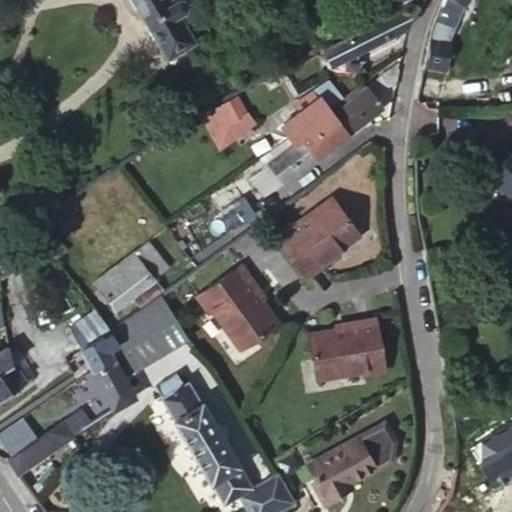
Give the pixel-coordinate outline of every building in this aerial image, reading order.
[(187,0),(134,0),(168,55),(192,40),(182,23),(188,20),(185,15),(190,12),(190,4),(187,0)] [(445,0),(443,5),(438,16),(455,23),(463,7),(468,0),(445,0)] [(406,30),(416,4),(322,50),(330,68),(334,65),(354,68),(358,53),(406,30)] [(430,38),(447,43),(455,23),(438,16),(435,23),(430,38)] [(430,38),(425,65),(441,68),(447,43),(430,38)] [(371,98),(395,80),(400,61),(361,90),(358,87),(342,98),(326,110),(346,135),(376,112),(376,105),(371,98)] [(316,97),(326,110),(342,98),(328,81),(312,92),(316,97)] [(238,89),(197,110),(214,145),(255,124),(238,89)] [(329,149),(346,135),(326,110),(316,97),(296,113),(329,149)] [(296,113),(281,125),(290,136),(292,135),(314,160),(329,149),(296,113)] [(290,136),(257,159),(262,167),(248,178),(261,195),(287,181),(314,160),(292,135),(290,136)] [(502,174),(486,191),(511,216),(511,158),(503,167),(502,174)] [(330,196),(291,225),(276,235),(306,276),(323,264),(319,260),(336,249),(357,233),(330,196)] [(256,213),(246,199),(229,211),(239,225),(256,213)] [(276,235),(291,225),(289,221),(274,232),(276,235)] [(28,224),(0,242),(0,285),(3,290),(27,271),(19,261),(43,244),(28,224)] [(57,239),(46,248),(54,259),(65,250),(57,239)] [(113,310),(129,297),(153,278),(168,267),(147,241),(92,283),(113,310)] [(339,252),(336,249),(319,260),(323,264),(339,252)] [(240,263),(200,292),(211,309),(241,348),(277,321),(261,297),(249,282),(253,278),(240,263)] [(137,307),(156,293),(163,290),(153,278),(129,297),(137,307)] [(265,295),(253,278),(249,282),(261,297),(265,295)] [(211,309),(200,292),(196,295),(208,312),(211,309)] [(134,371),(186,340),(158,295),(108,331),(117,344),(134,371)] [(374,321),(356,324),(356,328),(337,331),(309,336),(316,380),(361,372),(383,368),(374,321)] [(77,344),(91,370),(111,356),(109,349),(117,344),(108,331),(107,328),(77,344)] [(0,369),(11,364),(7,348),(0,351),(0,369)] [(111,356),(91,370),(113,411),(133,397),(123,378),(111,356)] [(89,416),(108,405),(90,373),(71,384),(89,416)] [(222,505),(235,497),(243,511),(241,511),(276,511),(294,502),(276,472),(251,487),(188,380),(181,384),(175,373),(154,386),(160,399),(222,505)] [(0,399),(11,392),(0,375),(0,399)] [(449,400),(452,420),(463,420),(460,398),(449,400)] [(75,414),(62,423),(72,437),(85,428),(75,414)] [(511,418),(468,445),(492,486),(511,474),(511,418)] [(340,485),(348,480),(389,456),(394,438),(383,419),(307,464),(317,480),(311,483),(324,505),(345,492),(343,490),(340,485)] [(62,422),(7,459),(18,474),(72,437),(62,423),(62,422)] [(352,485),(348,480),(340,485),(343,490),(352,485)]
